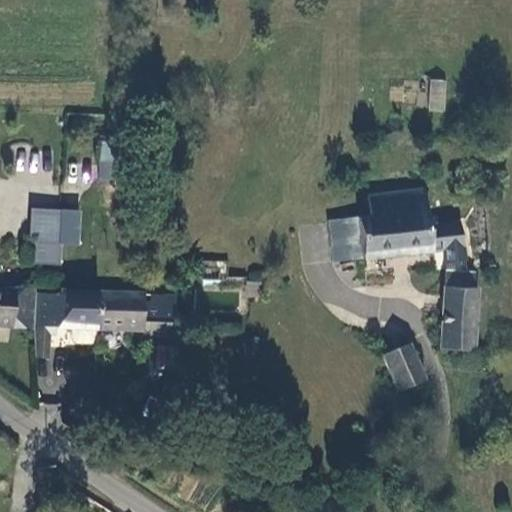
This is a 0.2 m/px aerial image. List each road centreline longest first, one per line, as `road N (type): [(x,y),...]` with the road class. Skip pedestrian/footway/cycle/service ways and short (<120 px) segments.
road 1 (unknown): [(404,511),(446,440),(440,385),(413,307),(349,299)]
road 2 (unclassified): [(144,511),(0,408)]
